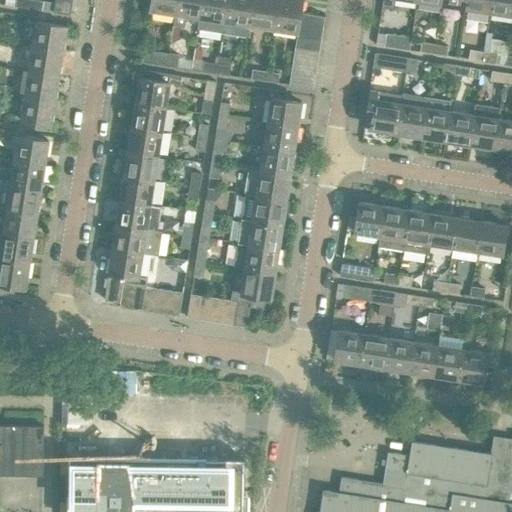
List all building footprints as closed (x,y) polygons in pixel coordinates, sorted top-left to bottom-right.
[(30,0),(29,8),(42,10),(43,0),(30,0)] [(70,15),(72,0),(55,0),(54,12),(70,15)] [(175,13),(176,0),(151,0),(150,9),(175,13)] [(176,0),(175,13),(173,25),(184,27),(186,15),(199,16),(201,0),(176,0)] [(222,32),(226,0),(201,0),(199,16),(200,16),(198,29),(222,32)] [(248,24),(251,0),(226,0),(222,32),(246,36),(248,24)] [(273,28),(276,0),(251,0),(248,24),(273,28)] [(297,31),(298,25),(300,13),(301,0),(276,0),(273,28),(297,31)] [(489,12),(491,0),(466,0),(465,8),(489,12)] [(511,15),(511,0),(491,0),(489,12),(511,15)] [(298,25),(323,28),(325,17),(300,13),(298,25)] [(32,47),(62,52),(66,27),(36,23),(32,47)] [(321,40),(323,28),(298,25),(297,31),(297,37),(321,40)] [(386,33),(384,46),(410,50),(411,36),(386,33)] [(319,52),(321,40),(297,37),(295,48),(319,52)] [(433,53),(435,44),(421,42),(420,51),(433,53)] [(435,44),(433,53),(447,55),(448,46),(435,44)] [(58,76),(62,52),(32,47),(29,72),(58,76)] [(166,66),(169,52),(143,48),(142,54),(141,61),(141,63),(166,66)] [(318,64),(319,52),(295,48),(293,60),(318,64)] [(481,61),(483,51),(470,49),(468,59),(481,61)] [(483,51),(481,61),(495,63),(496,53),(483,51)] [(169,52),(166,66),(176,68),(177,59),(178,53),(169,52)] [(407,70),(408,58),(376,53),(374,65),(407,70)] [(192,69),(216,72),(217,63),(204,61),(202,57),(194,56),(192,69)] [(408,58),(407,70),(414,72),(416,59),(408,58)] [(316,76),(318,64),(293,60),(291,72),(316,76)] [(217,63),(216,72),(229,75),(231,65),(217,63)] [(455,74),(456,65),(443,63),(442,72),(455,74)] [(456,65),(455,74),(468,76),(470,67),(456,65)] [(265,81),(266,71),(252,69),(251,78),(265,81)] [(504,82),(505,72),(492,70),(490,80),(504,82)] [(266,71),(265,81),(278,83),(279,73),(266,71)] [(55,101),(58,76),(29,72),(25,96),(55,101)] [(135,102),(165,107),(169,83),(179,85),(180,77),(148,72),(146,79),(139,78),(135,102)] [(314,88),(316,76),(291,72),(289,84),(314,88)] [(371,90),(366,124),(372,125),(371,128),(396,132),(400,102),(402,103),(403,93),(402,92),(402,95),(371,90)] [(400,102),(396,132),(420,136),(425,106),(427,96),(403,93),(402,103),(400,102)] [(51,127),(55,101),(25,96),(21,122),(51,127)] [(425,106),(420,136),(445,139),(449,110),(451,99),(427,96),(425,106)] [(211,114),(213,100),(203,99),(201,113),(211,114)] [(271,99),(267,123),(297,127),(301,103),(271,99)] [(162,131),(165,107),(135,102),(131,126),(162,131)] [(220,103),(218,115),(228,117),(230,104),(220,103)] [(473,114),(469,143),(494,147),(498,118),(500,107),(475,103),(473,114)] [(449,110),(445,139),(469,143),(473,114),(449,110)] [(218,115),(216,128),(226,129),(228,117),(218,115)] [(511,119),(498,118),(494,147),(511,149),(511,119)] [(197,137),(207,138),(209,124),(199,123),(197,137)] [(267,123),(264,147),(293,152),(297,127),(267,123)] [(158,155),(162,131),(131,126),(127,151),(158,155)] [(205,151),(207,138),(197,137),(195,150),(205,151)] [(14,162),(44,167),(47,143),(18,138),(14,162)] [(264,147),(260,171),(290,176),(293,152),(264,147)] [(211,164),(220,165),(222,152),(213,150),(211,164)] [(154,179),(158,155),(127,151),(124,175),(154,179)] [(40,191),(44,167),(14,162),(11,186),(40,191)] [(218,178),(220,165),(211,164),(209,177),(218,178)] [(245,194),(256,196),(286,200),(290,176),(260,171),(249,170),(245,194)] [(190,185),(199,187),(201,173),(192,171),(190,185)] [(150,204),(154,179),(124,175),(120,199),(150,204)] [(197,199),(199,187),(190,185),(188,198),(197,199)] [(36,215),(40,191),(11,186),(7,210),(36,215)] [(245,194),(242,218),(253,219),(253,220),(282,224),(286,200),(256,196),(245,194)] [(150,205),(150,204),(120,199),(116,223),(158,229),(159,221),(161,206),(150,205)] [(203,212),(213,213),(215,200),(205,199),(203,212)] [(347,229),(355,230),(355,232),(380,235),(384,206),(360,202),(357,217),(349,216),(347,229)] [(402,250),(409,209),(384,206),(380,235),(378,246),(402,250)] [(428,243),(433,213),(409,209),(402,250),(427,254),(428,243)] [(33,239),(36,215),(7,210),(3,234),(33,239)] [(209,238),(213,213),(203,212),(200,236),(209,238)] [(453,246),(457,217),(433,213),(428,243),(453,246)] [(477,250),(482,220),(457,217),(453,246),(477,250)] [(242,218),(239,242),(248,244),(279,249),(282,224),(253,220),(253,219),(242,218)] [(182,233),(192,235),(194,222),(184,220),(182,233)] [(482,220),(477,250),(502,254),(506,224),(482,220)] [(157,230),(158,229),(116,223),(113,247),(143,252),(143,253),(159,256),(162,231),(157,230)] [(189,248),(192,235),(182,233),(180,247),(189,248)] [(0,258),(29,263),(33,239),(3,234),(0,256),(0,258)] [(205,262),(209,238),(200,236),(196,260),(205,262)] [(239,242),(235,266),(245,268),(275,273),(279,249),(248,244),(239,242)] [(139,276),(143,253),(143,252),(113,247),(105,298),(120,301),(122,283),(135,284),(146,286),(147,277),(139,276)] [(26,287),(29,263),(0,258),(0,289),(12,292),(13,285),(26,287)] [(186,273),(188,259),(178,258),(176,271),(186,273)] [(203,276),(205,262),(196,260),(194,274),(203,276)] [(339,275),(348,277),(373,280),(375,267),(342,262),(339,275)] [(231,289),(229,299),(239,300),(251,302),(250,306),(266,308),(267,297),(271,297),(275,273),(245,268),(241,290),(231,289)] [(397,284),(398,274),(385,272),(384,282),(397,284)] [(398,274),(397,284),(410,286),(412,276),(398,274)] [(446,291),(447,282),(434,280),(433,289),(446,291)] [(447,282),(446,291),(459,293),(461,284),(447,282)] [(472,282),(470,294),(487,297),(488,285),(472,282)] [(131,308),(135,284),(122,283),(120,301),(119,306),(131,308)] [(147,286),(146,286),(135,284),(131,308),(143,310),(147,286)] [(347,284),(345,296),(370,300),(372,287),(347,284)] [(155,311),(159,288),(147,286),(143,310),(155,311)] [(372,287),(370,300),(394,304),(396,291),(381,288),(372,287)] [(167,313),(171,290),(159,288),(155,311),(167,313)] [(171,290),(167,313),(179,315),(183,292),(171,290)] [(419,305),(420,295),(407,292),(406,303),(419,305)] [(191,293),(187,316),(199,318),(203,295),(191,293)] [(203,295),(199,318),(211,320),(215,297),(203,295)] [(420,295),(419,305),(432,307),(434,297),(420,295)] [(215,297),(211,320),(223,322),(227,299),(215,297)] [(227,299),(223,322),(235,324),(239,300),(229,299),(227,299)] [(239,300),(235,324),(247,326),(250,306),(251,302),(239,300)] [(468,313),(469,302),(456,300),(454,311),(468,313)] [(469,302),(468,313),(481,314),(482,304),(469,302)] [(360,362),(364,333),(339,329),(335,359),(360,362)] [(384,366),(389,337),(364,333),(360,362),(384,366)] [(409,370),(413,340),(389,337),(384,366),(409,370)] [(433,373),(438,344),(413,340),(409,370),(433,373)] [(458,377),(462,348),(438,344),(433,373),(458,377)] [(462,348),(458,377),(482,381),(484,367),(486,352),(462,348)] [(486,352),(484,367),(493,368),(496,353),(486,352)] [(511,392),(505,391),(503,403),(511,405),(511,401),(511,392)] [(0,424),(0,473),(42,474),(43,425),(0,424)] [(323,490),(319,511),(511,511),(511,437),(493,434),(490,453),(412,441),(409,456),(393,453),(388,484),(341,477),(339,493),(323,490)] [(134,511),(135,508),(243,509),(244,457),(97,455),(97,457),(68,457),(67,511),(134,511)]
